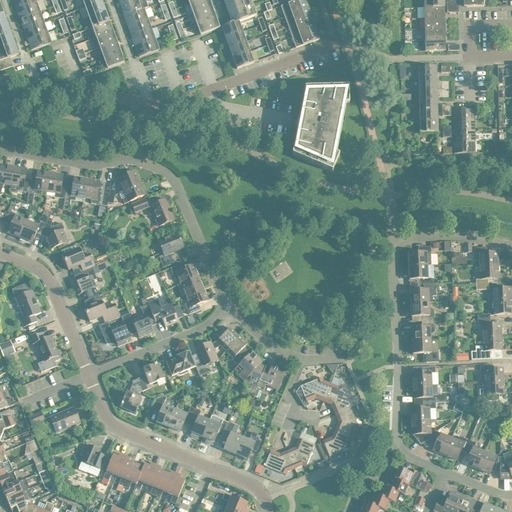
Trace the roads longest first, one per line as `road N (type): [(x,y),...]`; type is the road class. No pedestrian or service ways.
road 1 (residential): [(511,247),(463,236),(392,242),(397,442),(444,473)]
road 2 (residential): [(337,45),(169,104),(133,100)]
road 3 (residential): [(137,162),(168,173),(223,314)]
road 4 (residential): [(0,244),(49,276),(95,375)]
road 5 (residential): [(95,375),(118,432),(208,468)]
road 6 (residential): [(223,314),(202,331),(95,375)]
road 7 (residential): [(0,150),(137,162)]
